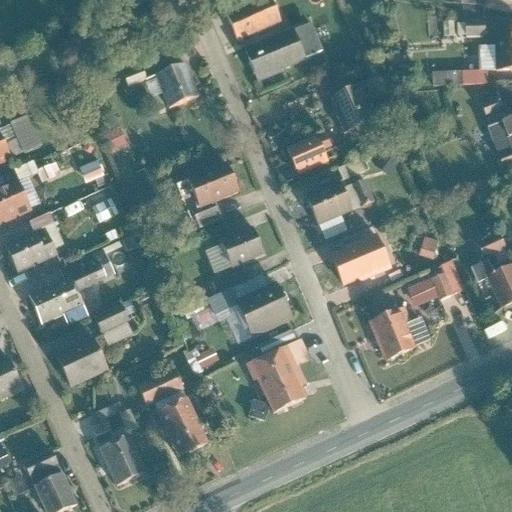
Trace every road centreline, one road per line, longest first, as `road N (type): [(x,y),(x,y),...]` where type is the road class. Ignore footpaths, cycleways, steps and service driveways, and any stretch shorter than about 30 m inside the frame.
road 1 (residential): [(373,432),(195,0)]
road 2 (residential): [(0,291),(99,511)]
road 3 (residential): [(187,0),(0,81)]
road 4 (tertiary): [(201,511),(373,432)]
road 5 (tertiary): [(373,432),(511,365)]
